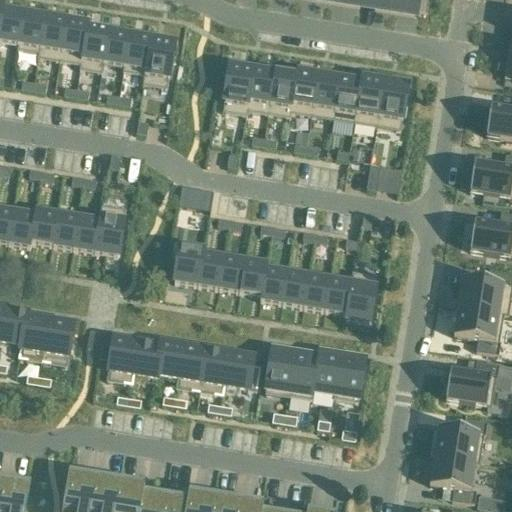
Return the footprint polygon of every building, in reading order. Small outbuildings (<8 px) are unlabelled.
[(3,13),(0,28),(0,47),(17,50),(18,50),(24,16),(4,13),(3,13)] [(17,50),(17,55),(38,58),(39,59),(45,20),(24,16),(18,50),(17,50)] [(38,58),(37,63),(59,67),(66,23),(45,20),(39,59),(38,58)] [(66,23),(59,67),(80,70),(81,70),(87,31),(88,31),(89,27),(66,23)] [(80,70),(79,75),(102,78),(104,69),(103,69),(108,35),(88,31),(87,31),(81,70),(80,70)] [(108,35),(103,69),(104,69),(123,72),(124,72),(130,38),(108,35)] [(123,72),(122,77),(144,80),(145,80),(151,41),(130,38),(124,72),(123,72)] [(144,80),(142,90),(167,94),(174,45),(151,41),(145,80),(144,80)] [(230,68),(222,117),(247,121),(247,116),(246,116),(253,72),(230,68)] [(253,72),(246,116),(247,116),(268,119),(275,76),(253,72)] [(296,79),(290,118),(291,118),(311,122),(318,78),(297,74),(296,74),(295,79),(296,79)] [(275,76),(268,119),(290,123),(291,118),(290,118),(296,79),(295,79),(275,76)] [(318,78),(311,122),(333,125),(340,81),(318,78)] [(361,85),(354,128),(376,132),(384,84),(362,80),(361,80),(360,85),(361,85)] [(340,81),(333,125),(354,128),(361,85),(360,85),(340,81)] [(384,84),(376,132),(400,136),(402,122),(405,122),(407,111),(404,111),(408,87),(384,84)] [(22,86),(21,94),(33,96),(34,88),(22,86)] [(45,98),(46,90),(34,88),(33,96),(45,98)] [(75,103),(77,95),(65,93),(64,101),(75,103)] [(77,95),(75,103),(87,105),(88,97),(77,95)] [(107,100),(106,108),(118,110),(119,102),(107,100)] [(119,102),(118,110),(129,112),(131,104),(119,102)] [(511,114),(490,111),(486,141),(511,145),(511,114)] [(138,127),(136,138),(146,140),(148,128),(138,127)] [(252,142),(251,150),(263,152),(264,144),(252,142)] [(264,144),(263,152),(274,153),(276,146),(264,144)] [(295,149),(293,157),(305,158),(306,151),(295,149)] [(306,151),(305,158),(317,160),(318,153),(306,151)] [(337,156),(336,163),(348,165),(349,158),(337,156)] [(229,160),(227,172),(236,173),(238,162),(229,160)] [(474,167),(469,198),(511,204),(511,161),(505,160),(503,172),(474,167)] [(118,175),(120,163),(111,162),(109,174),(118,175)] [(0,178),(10,180),(11,172),(0,170),(0,178)] [(370,171),(368,183),(377,184),(379,172),(370,171)] [(40,185),(42,177),(30,175),(29,183),(40,185)] [(52,187),(54,179),(42,177),(40,185),(52,187)] [(83,191),(84,184),(72,182),(71,190),(83,191)] [(368,183),(366,194),(376,195),(377,184),(368,183)] [(95,193),(96,186),(84,184),(83,191),(95,193)] [(210,208),(212,197),(202,195),(200,207),(210,208)] [(118,263),(125,214),(101,210),(99,224),(100,225),(94,259),(118,263)] [(0,248),(8,250),(13,216),(0,213),(0,248)] [(51,252),(57,218),(35,214),(34,219),(35,219),(30,249),(31,249),(51,252)] [(30,249),(35,219),(34,219),(13,216),(8,250),(30,253),(31,249),(30,249)] [(73,255),(78,221),(57,218),(51,252),(73,255)] [(474,226),(469,257),(511,263),(511,220),(500,218),(498,230),(474,226)] [(94,259),(100,225),(99,224),(78,221),(73,255),(94,259)] [(370,234),(372,222),(363,221),(361,233),(370,234)] [(229,233),(230,226),(218,224),(217,232),(229,233)] [(240,235),(242,228),(230,226),(229,233),(240,235)] [(271,240),(273,233),(261,231),(260,238),(271,240)] [(283,242),(284,235),(273,233),(271,240),(283,242)] [(314,247),(315,240),(303,238),(302,245),(314,247)] [(326,249),(327,242),(315,240),(314,247),(326,249)] [(356,254),(358,247),(346,245),(345,252),(356,254)] [(197,292),(203,258),(204,258),(205,253),(180,249),(174,288),(197,292)] [(219,295),(224,261),(204,258),(203,258),(197,292),(219,295)] [(240,299),(246,264),(224,261),(219,295),(240,299)] [(261,302),(266,273),(267,273),(268,268),(246,264),(240,299),(260,302),(261,302)] [(282,310),(287,276),(267,273),(266,273),(261,302),(260,302),(260,307),(261,307),(282,310)] [(462,283),(458,312),(508,320),(511,295),(511,290),(509,290),(511,279),(489,275),(487,287),(462,283)] [(303,314),(309,280),(287,276),(282,310),(303,314)] [(369,329),(376,281),(352,277),(350,286),(351,286),(346,321),(345,321),(344,325),(369,329)] [(325,317),(330,283),(309,280),(303,314),(325,317)] [(346,321),(351,286),(350,286),(330,283),(325,317),(345,321),(346,321)] [(458,312),(453,342),(477,346),(475,356),(498,360),(500,348),(499,348),(503,321),(508,321),(508,320),(458,312)] [(21,351),(26,320),(27,320),(27,317),(26,317),(4,313),(0,335),(0,347),(20,351),(21,351)] [(41,367),(48,324),(27,320),(26,320),(21,351),(20,351),(18,364),(41,367)] [(66,371),(73,328),(48,324),(41,367),(66,371)] [(133,380),(138,346),(114,342),(111,361),(110,366),(107,386),(132,390),(134,381),(133,380)] [(156,381),(161,350),(160,350),(138,346),(133,380),(134,381),(156,384),(157,381),(156,381)] [(178,384),(184,350),(160,346),(160,350),(161,350),(156,381),(157,381),(177,384),(178,384)] [(199,397),(206,354),(184,350),(178,384),(177,384),(176,393),(199,397)] [(223,391),(229,357),(206,354),(199,397),(223,401),(224,392),(223,391)] [(288,402),(295,359),(272,355),(269,369),(267,369),(265,379),(268,379),(265,393),(266,393),(265,399),(289,403),(289,402),(288,402)] [(256,397),(260,372),(252,371),(254,361),(229,357),(223,391),(224,392),(256,397)] [(318,362),(312,396),(313,396),(312,401),(333,404),(334,400),(335,400),(341,361),(317,357),(317,362),(318,362)] [(312,396),(318,362),(317,362),(295,359),(288,402),(289,402),(312,406),(313,396),(312,396)] [(357,408),(364,365),(341,361),(335,400),(334,400),(333,404),(357,408)] [(450,375),(445,405),(491,413),(495,383),(496,384),(498,371),(476,367),(474,379),(450,375)] [(38,390),(39,382),(27,380),(26,388),(38,390)] [(50,392),(51,384),(39,382),(38,390),(50,392)] [(128,411),(129,403),(117,401),(116,409),(128,411)] [(174,411),(175,404),(163,402),(162,409),(174,411)] [(140,413),(141,405),(129,403),(128,411),(140,413)] [(186,413),(187,406),(175,404),(174,411),(186,413)] [(219,419),(220,411),(208,409),(207,417),(219,419)] [(231,421),(232,413),(220,411),(219,419),(231,421)] [(284,429),(285,420),(273,418),(272,427),(284,429)] [(295,431),(297,422),(285,420),(284,429),(295,431)] [(438,432),(433,461),(479,468),(483,440),(485,441),(487,428),(464,424),(462,436),(438,432)] [(329,436),(330,427),(318,425),(317,435),(329,436)] [(355,447),(356,437),(342,435),(341,445),(355,447)] [(433,461),(429,491),(453,494),(451,506),(474,510),(476,497),(470,496),(474,469),(479,469),(479,468),(433,461)] [(90,511),(95,483),(70,479),(65,511),(90,511)] [(114,511),(119,487),(95,483),(90,511),(114,511)] [(0,511),(23,511),(27,490),(3,486),(0,503),(0,511)] [(139,511),(141,498),(142,499),(143,491),(142,491),(119,487),(114,511),(139,511)] [(163,511),(165,502),(142,499),(141,498),(139,511),(163,511)] [(211,511),(214,502),(188,498),(187,506),(189,506),(187,511),(211,511)] [(187,511),(189,506),(187,506),(165,502),(163,511),(187,511)] [(236,511),(237,506),(214,502),(211,511),(236,511)]
